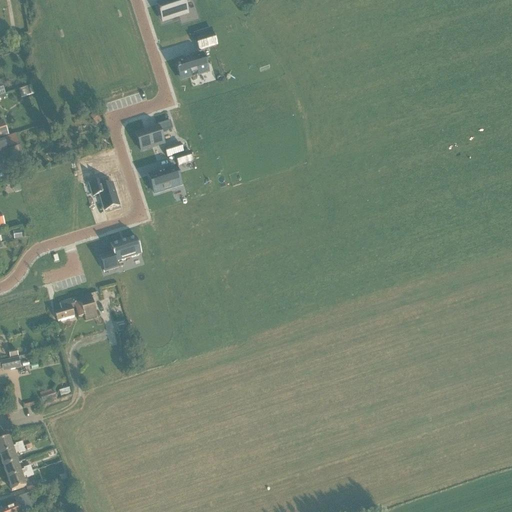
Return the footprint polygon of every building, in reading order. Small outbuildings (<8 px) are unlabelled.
[(169,0),(169,1),(157,5),(159,12),(158,12),(159,15),(160,15),(161,19),(170,16),(171,19),(187,14),(183,2),(189,0),(169,0)] [(212,34),(195,40),(199,51),(216,45),(212,34)] [(207,70),(202,55),(175,63),(177,69),(178,72),(180,79),(191,75),(191,76),(197,74),(196,74),(207,70)] [(95,112),(90,117),(96,125),(102,121),(95,112)] [(3,121),(0,121),(0,138),(8,136),(3,121)] [(172,129),(170,122),(157,126),(157,128),(135,135),(141,152),(164,144),(160,133),(172,129)] [(180,186),(175,168),(149,176),(154,194),(180,186)] [(20,187),(17,180),(12,181),(14,189),(20,187)] [(103,187),(101,182),(89,185),(93,197),(100,195),(105,211),(118,207),(111,185),(103,187)] [(22,239),(21,231),(13,232),(14,240),(22,239)] [(112,253),(100,257),(105,273),(118,269),(115,261),(141,253),(136,238),(110,246),(112,253)] [(91,298),(93,298),(93,295),(90,296),(90,294),(59,304),(61,311),(55,313),(57,322),(73,317),(71,309),(75,307),(78,318),(83,317),(85,321),(97,318),(91,298)] [(126,327),(117,329),(118,332),(122,331),(123,331),(124,335),(128,334),(126,327)] [(0,366),(1,367),(3,372),(21,368),(18,357),(0,361),(0,366)] [(56,398),(54,391),(40,395),(42,402),(56,398)] [(0,454),(23,447),(21,442),(15,444),(15,446),(12,447),(9,438),(0,440),(0,454)] [(23,447),(0,454),(0,459),(3,467),(17,462),(14,454),(17,453),(18,454),(25,452),(23,447)] [(7,479),(22,474),(17,462),(3,467),(7,479)] [(22,474),(7,479),(11,492),(26,487),(23,478),(26,477),(26,478),(33,476),(32,471),(31,471),(22,474)] [(46,488),(44,482),(26,489),(28,493),(29,494),(33,492),(46,488)] [(29,494),(28,493),(14,499),(16,504),(0,510),(0,511),(27,511),(35,509),(29,494)] [(54,504),(51,498),(43,501),(45,508),(54,504)] [(76,504),(74,498),(60,504),(63,510),(76,504)]
